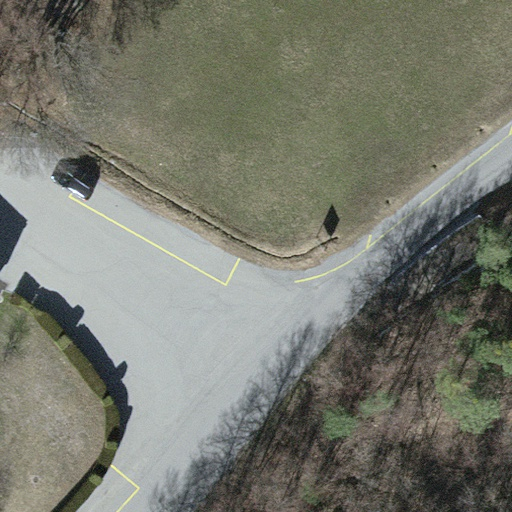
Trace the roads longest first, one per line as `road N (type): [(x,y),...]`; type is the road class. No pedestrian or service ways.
road 1 (residential): [(158,511),(314,310),(511,146)]
road 2 (track): [(314,310),(511,219)]
